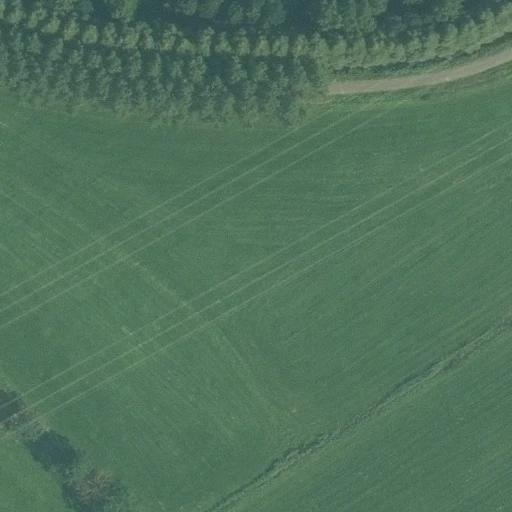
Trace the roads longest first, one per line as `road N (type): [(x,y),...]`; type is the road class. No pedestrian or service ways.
road 1 (unclassified): [(0,57),(143,85),(279,92),(412,83),(511,54)]
road 2 (track): [(102,511),(0,405)]
